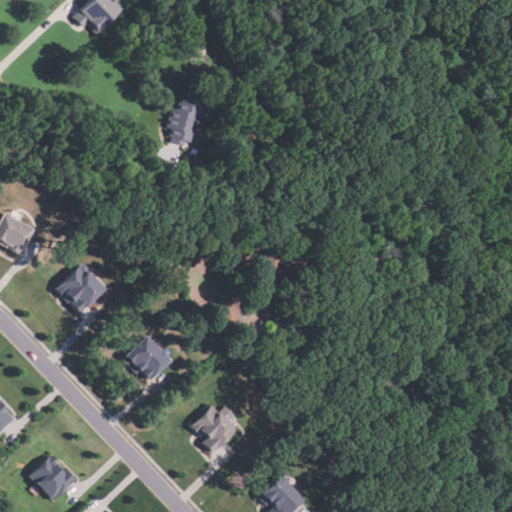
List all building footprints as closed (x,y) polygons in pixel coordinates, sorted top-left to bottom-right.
[(107,0),(83,0),(68,18),(78,27),(82,24),(91,34),(115,8),(107,0)] [(198,104),(172,98),(163,138),(189,144),(198,104)] [(0,244),(15,252),(29,227),(0,211),(0,244)] [(258,251),(280,251),(280,304),(258,304),(258,251)] [(101,288),(78,262),(51,287),(74,312),(101,288)] [(166,359),(142,333),(118,356),(142,381),(166,359)] [(359,375),(405,373),(407,403),(361,405),(359,375)] [(187,424),(204,442),(201,444),(208,452),(231,427),(225,422),(232,415),(222,404),(215,411),(208,403),(187,424)] [(0,425),(9,417),(0,407),(0,425)] [(24,474),(48,500),(71,479),(47,453),(24,474)] [(273,511),(283,511),(298,496),(274,473),(254,495),(273,511)]
